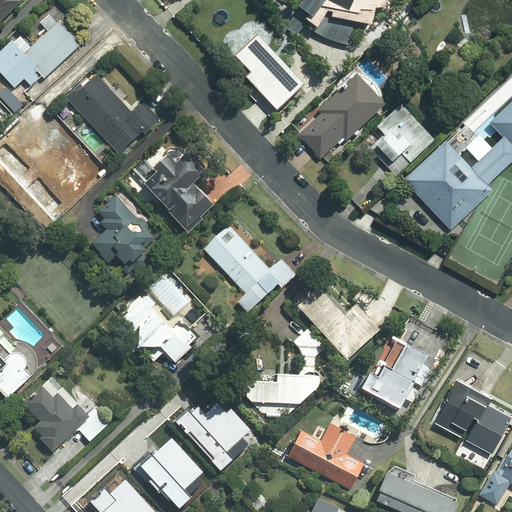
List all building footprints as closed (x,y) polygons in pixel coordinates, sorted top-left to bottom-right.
[(0,0),(0,23),(1,24),(24,0),(0,0)] [(303,0),(304,0),(289,22),(285,27),(298,36),(301,33),(306,25),(324,37),(351,44),(357,20),(374,24),(378,6),(390,6),(389,0),(303,0)] [(25,50),(15,40),(0,54),(0,69),(27,98),(83,46),(58,20),(25,50)] [(304,84),(259,34),(236,55),(251,71),(246,76),(269,101),(276,109),(304,84)] [(132,109),(99,71),(69,98),(120,157),(161,121),(143,100),(132,109)] [(390,103),(361,72),(296,132),(324,163),(390,103)] [(0,131),(16,117),(0,99),(0,131)] [(511,102),(490,122),(505,138),(472,166),(449,140),(405,179),(451,230),(492,193),(485,185),(511,160),(511,102)] [(434,140),(403,104),(383,122),(390,130),(371,146),(395,174),(434,140)] [(56,162),(31,135),(3,162),(48,209),(71,187),(51,166),(56,162)] [(208,169),(182,142),(141,181),(187,231),(217,204),(195,181),(208,169)] [(162,243),(117,190),(92,211),(107,229),(90,243),(107,263),(115,257),(128,272),(162,243)] [(248,317),(300,273),(284,255),(270,268),(230,222),(205,243),(243,287),(231,298),(248,317)] [(347,311),(325,285),(301,306),(349,360),(388,326),(363,297),(347,311)] [(178,334),(149,299),(122,320),(156,361),(169,350),(174,361),(203,338),(191,323),(178,334)] [(210,316),(196,329),(207,342),(221,329),(210,316)] [(40,365),(0,321),(0,388),(7,396),(40,365)] [(329,347),(310,329),(298,341),(303,352),(304,363),(300,370),(250,369),(249,396),(264,417),(287,418),(320,387),(321,354),(329,347)] [(432,356),(399,338),(380,374),(373,370),(365,387),(405,408),(432,356)] [(511,422),(511,409),(459,379),(435,421),(493,455),(511,422)] [(58,393),(47,381),(25,402),(43,421),(36,427),(55,448),(89,415),(63,388),(58,393)] [(252,426),(221,397),(208,407),(197,398),(173,420),(222,476),(241,458),(231,449),(252,426)] [(359,439),(330,423),(322,438),(303,428),(289,454),(355,489),(368,464),(351,454),(359,439)] [(207,471),(177,437),(141,468),(179,510),(194,497),(186,489),(207,471)] [(511,438),(480,493),(499,504),(511,482),(511,438)] [(455,511),(462,500),(391,467),(376,499),(404,511),(455,511)] [(150,511),(126,483),(113,494),(107,486),(90,501),(99,511),(150,511)] [(356,511),(321,495),(313,511),(356,511)]
